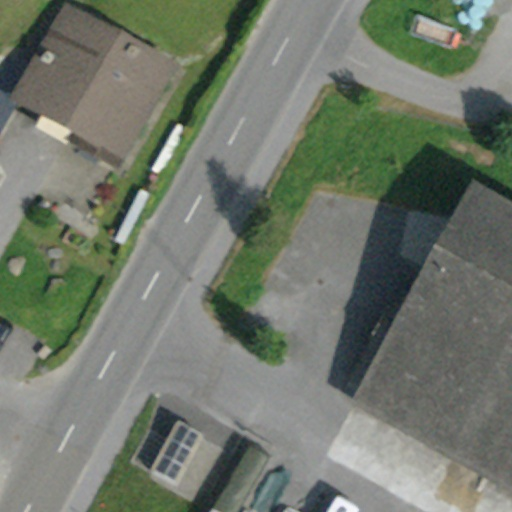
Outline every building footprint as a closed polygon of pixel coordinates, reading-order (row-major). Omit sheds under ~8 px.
[(36,72),(13,59),(0,82),(0,91),(19,102),(42,115),(86,140),(80,150),(114,169),(168,73),(68,16),(36,72)] [(0,135),(19,102),(0,91),(0,135)] [(80,150),(86,140),(42,115),(35,127),(79,152),(80,150)] [(511,215),(472,193),(367,382),(511,462),(511,215)] [(511,498),(511,462),(367,382),(352,408),(511,498)] [(182,428),(155,477),(186,494),(213,445),(182,428)]
